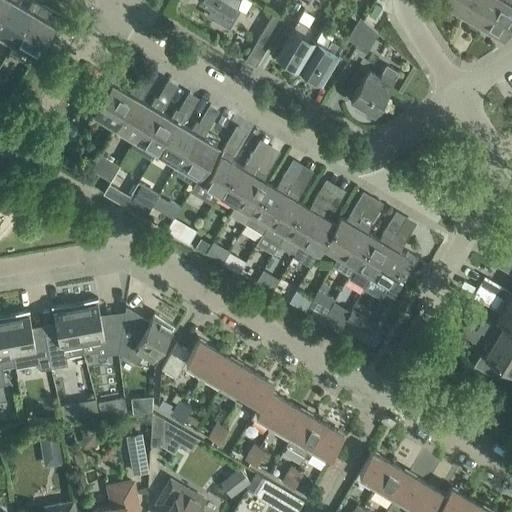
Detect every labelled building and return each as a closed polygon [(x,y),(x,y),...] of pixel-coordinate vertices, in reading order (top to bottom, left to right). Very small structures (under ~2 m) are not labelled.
[(15,0),(10,0),(0,17),(0,33),(14,42),(31,11),(27,8),(15,1),(15,0)] [(0,0),(0,17),(10,0),(0,0)] [(41,4),(34,0),(31,0),(27,8),(31,11),(14,42),(35,54),(59,13),(45,5),(44,7),(41,5),(41,4)] [(234,0),(200,0),(212,7),(208,15),(229,27),(239,10),(231,5),(234,0)] [(440,0),(441,1),(461,13),(468,0),(440,0)] [(496,0),(468,0),(461,13),(467,16),(467,20),(472,23),(476,21),(482,25),(496,0)] [(511,4),(505,0),(496,0),(482,25),(503,37),(511,25),(511,4)] [(368,24),(359,16),(347,38),(357,44),(368,24)] [(298,18),(286,37),(276,54),(298,67),(316,36),(305,30),(308,24),(298,18)] [(266,22),(254,43),(264,49),(276,28),(266,22)] [(368,24),(357,44),(356,46),(366,52),(377,33),(368,24)] [(317,37),(316,36),(298,67),(321,81),(343,44),(331,37),(333,34),(322,28),(317,37)] [(368,69),(350,99),(373,113),(398,71),(387,64),(380,76),(368,69)] [(112,82),(94,113),(115,125),(133,95),(128,92),(129,92),(117,85),(122,76),(114,70),(108,80),(112,82)] [(115,125),(135,137),(154,107),(138,97),(143,88),(134,83),(129,92),(133,95),(115,125)] [(151,158),(156,150),(174,120),(170,117),(158,110),(164,100),(155,95),(149,104),(154,107),(130,146),(151,158)] [(184,112),(176,107),(170,117),(174,120),(156,150),(177,162),(195,132),(190,129),(191,129),(179,122),(184,112)] [(198,175),(214,149),(217,144),(199,134),(205,125),(196,120),(191,129),(195,132),(177,162),(198,175)] [(221,149),(232,156),(236,148),(225,141),(221,149)] [(236,162),(214,149),(198,175),(190,190),(212,203),(218,192),(236,162)] [(119,164),(99,152),(90,167),(110,179),(117,168),(119,164)] [(243,166),(236,162),(218,192),(235,202),(259,161),(249,156),(243,166)] [(259,161),(229,213),(245,222),(269,182),(263,179),(270,167),(259,161)] [(138,180),(117,168),(110,179),(131,192),(138,180)] [(292,181),(282,175),(278,182),(288,188),(292,181)] [(159,191),(139,179),(138,180),(131,192),(151,204),(158,193),(159,191)] [(303,187),(292,181),(288,188),(298,194),(303,187)] [(286,192),(269,182),(245,222),(261,232),(268,222),(286,192)] [(303,202),(286,192),(268,222),(261,232),(279,242),(303,202)] [(179,205),(158,193),(151,204),(173,217),(179,205)] [(325,200),(315,194),(311,202),(321,208),(325,200)] [(336,206),(325,200),(321,208),(331,215),(336,206)] [(295,251),(319,211),(303,202),(279,242),(281,243),(282,246),(289,251),(293,250),(295,251)] [(352,207),(348,215),(358,221),(363,213),(352,207)] [(322,244),(335,221),(319,211),(295,251),(293,255),(310,265),(322,244)] [(373,219),(363,213),(358,221),(368,227),(373,219)] [(322,244),(339,254),(356,224),(340,215),(335,221),(322,244)] [(349,274),(372,234),(356,224),(339,254),(333,264),(349,274)] [(187,225),(179,238),(189,243),(196,230),(187,225)] [(381,234),(392,240),(396,233),(386,227),(381,234)] [(406,239),(396,233),(392,240),(401,246),(406,239)] [(390,244),(372,234),(349,274),(348,277),(364,287),(372,274),(390,244)] [(407,252),(406,254),(390,244),(372,274),(388,284),(386,288),(395,293),(416,258),(407,252)] [(496,295),(511,304),(511,291),(502,285),(496,295)] [(333,301),(317,291),(313,299),(329,308),(333,301)] [(511,304),(496,295),(489,305),(501,312),(497,318),(503,322),(511,327),(511,304)] [(97,297),(75,302),(81,341),(84,352),(96,350),(96,355),(118,351),(125,311),(124,310),(122,319),(101,323),(97,298),(98,298),(97,297)] [(81,341),(75,302),(51,305),(51,306),(52,306),(56,331),(44,333),(50,367),(67,364),(66,356),(71,355),(69,343),(81,341)] [(143,319),(125,308),(125,311),(118,351),(137,362),(144,352),(154,358),(174,325),(154,311),(153,312),(154,312),(148,323),(142,320),(143,319)] [(29,309),(6,315),(13,353),(25,350),(26,358),(30,361),(36,360),(37,366),(41,368),(50,367),(44,333),(33,335),(28,310),(29,310),(29,309)] [(378,325),(351,309),(346,318),(372,334),(378,325)] [(13,353),(6,315),(0,315),(0,384),(1,384),(0,378),(0,367),(14,365),(12,353),(13,353)] [(511,349),(511,327),(503,322),(500,328),(481,317),(475,328),(483,333),(511,349)] [(509,382),(511,376),(511,349),(483,333),(477,343),(488,349),(484,355),(480,353),(475,361),(509,382)] [(190,350),(176,342),(161,368),(176,377),(182,367),(200,377),(217,349),(198,337),(190,350)] [(235,360),(217,349),(200,377),(218,388),(235,360)] [(254,370),(235,360),(218,388),(237,399),(254,370)] [(273,381),(254,370),(237,399),(255,410),(251,417),(273,381)] [(273,382),(273,381),(251,417),(270,428),(287,400),(269,389),(273,382)] [(171,414),(176,418),(185,402),(180,399),(171,414)] [(306,410),(287,400),(270,428),(289,439),(306,410)] [(191,405),(185,402),(176,418),(182,421),(191,405)] [(324,421),(306,410),(289,439),(307,450),(324,421)] [(208,436),(213,439),(222,424),(217,421),(208,436)] [(343,433),(324,421),(307,450),(326,461),(343,433)] [(228,427),(222,424),(213,439),(219,443),(228,427)] [(173,447),(175,438),(192,443),(195,432),(171,426),(168,437),(163,436),(161,444),(173,447)] [(245,458),(251,461),(260,446),(254,442),(245,458)] [(265,449),(260,446),(251,461),(256,464),(265,449)] [(371,449),(354,478),(373,489),(390,460),(371,449)] [(409,471),(390,460),(373,489),(392,500),(409,471)] [(282,480),(288,483),(297,468),(291,464),(282,480)] [(302,471),(297,468),(288,483),(293,486),(302,471)] [(428,482),(409,471),(392,500),(411,511),(428,482)] [(170,479),(167,484),(157,501),(169,508),(166,511),(200,511),(198,510),(204,499),(203,498),(202,501),(184,490),(186,488),(170,479)] [(137,511),(132,481),(109,485),(113,507),(93,510),(93,511),(137,511)] [(446,493),(428,482),(411,511),(412,511),(435,511),(450,486),(446,493)] [(460,511),(469,497),(450,486),(435,511),(460,511)] [(285,489),(275,506),(284,511),(296,511),(304,500),(288,491),(285,489)] [(485,511),(488,508),(469,497),(460,511),(485,511)] [(74,511),(73,501),(44,506),(45,511),(74,511)] [(358,503),(352,511),(359,511),(363,507),(358,503)]
